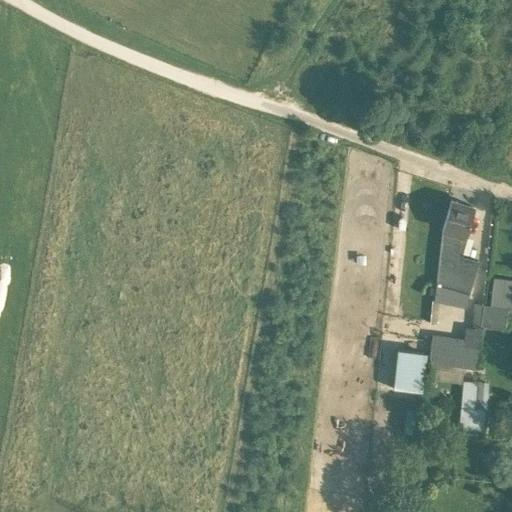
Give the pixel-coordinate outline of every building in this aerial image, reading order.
[(464,309),(478,261),(461,257),(466,239),(464,237),(472,207),(451,201),(442,231),(439,259),(434,301),(464,309)] [(511,310),(511,281),(493,279),(490,307),(482,305),(479,327),(504,330),(506,310),(511,310)] [(479,327),(482,305),(474,304),(470,326),(479,327)] [(475,369),(481,330),(465,328),(463,339),(432,334),(428,363),(430,363),(427,378),(461,383),(463,368),(475,369)] [(396,354),(393,390),(422,393),(426,357),(396,354)] [(483,432),(487,384),(463,381),(460,421),(464,422),(463,430),(483,432)]
